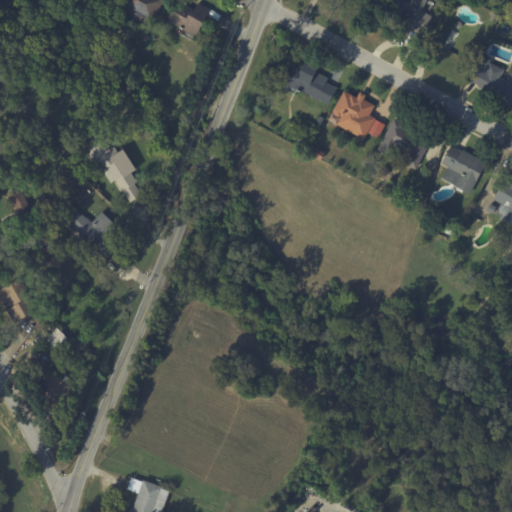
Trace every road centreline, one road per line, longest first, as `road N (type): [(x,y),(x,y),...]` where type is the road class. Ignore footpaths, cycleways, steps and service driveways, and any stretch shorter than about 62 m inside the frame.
road 1 (tertiary): [(66,511),(196,179)]
road 2 (residential): [(257,0),(511,137)]
road 3 (tertiary): [(206,152),(264,0)]
road 4 (residential): [(68,506),(0,383)]
